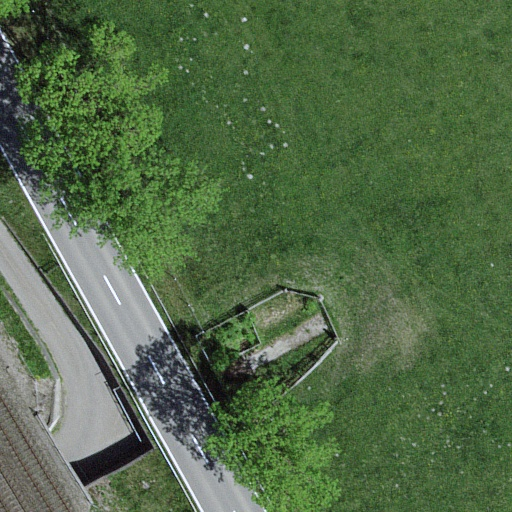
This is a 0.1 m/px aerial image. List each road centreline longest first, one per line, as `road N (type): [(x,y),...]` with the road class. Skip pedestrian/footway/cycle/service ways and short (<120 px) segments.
road 1 (secondary): [(229,511),(0,96)]
road 2 (track): [(10,511),(113,436),(0,246)]
